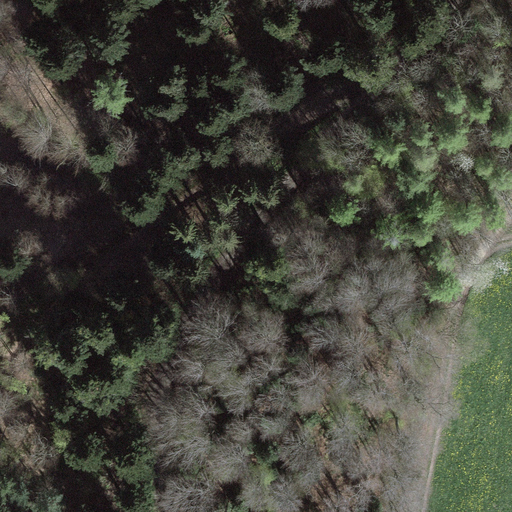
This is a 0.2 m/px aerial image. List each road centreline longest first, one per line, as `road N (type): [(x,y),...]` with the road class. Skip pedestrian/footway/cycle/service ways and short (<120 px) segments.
road 1 (track): [(170,511),(156,435),(166,374),(190,310),(268,207),(456,0)]
road 2 (track): [(507,235),(481,252),(457,296),(417,511)]
